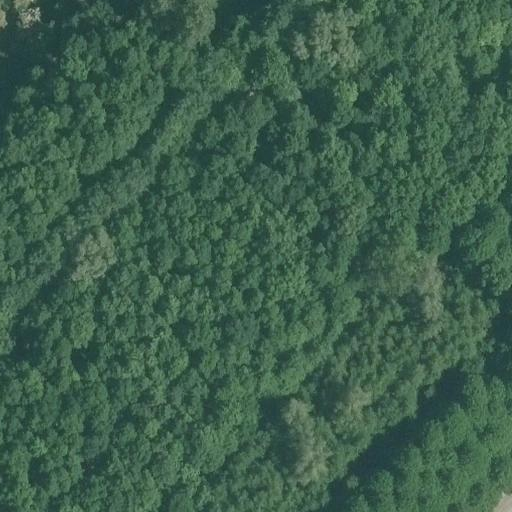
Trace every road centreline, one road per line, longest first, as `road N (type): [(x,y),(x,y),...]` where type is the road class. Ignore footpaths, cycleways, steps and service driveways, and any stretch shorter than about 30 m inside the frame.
road 1 (track): [(130,0),(229,98),(511,345)]
road 2 (track): [(322,0),(0,347)]
road 3 (track): [(0,344),(175,511)]
